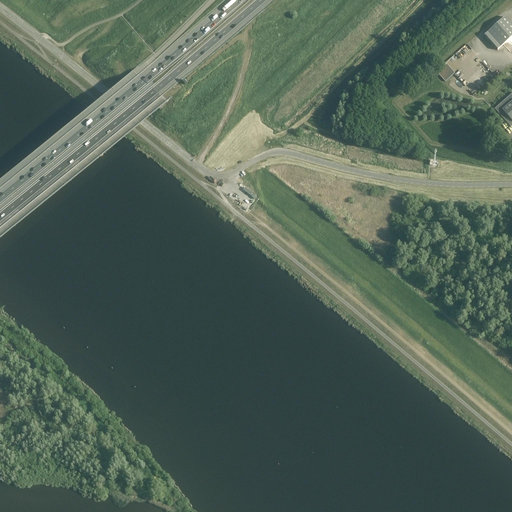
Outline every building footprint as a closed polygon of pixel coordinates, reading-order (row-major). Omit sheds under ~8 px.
[(498,50),(511,37),(511,24),(505,17),(485,35),(498,50)] [(439,74),(448,66),(447,64),(437,72),(439,74)] [(439,74),(440,76),(450,68),(448,66),(439,74)] [(451,70),(450,68),(440,76),(442,78),(451,70)] [(451,70),(442,78),(444,79),(453,71),(451,70)] [(453,71),(444,79),(445,81),(454,73),(453,71)] [(511,93),(495,109),(511,127),(511,126),(511,93)] [(70,126),(69,127),(81,137),(83,136),(83,135),(72,125),(70,126)] [(89,141),(88,143),(100,152),(102,152),(103,150),(91,141),(89,141)]
